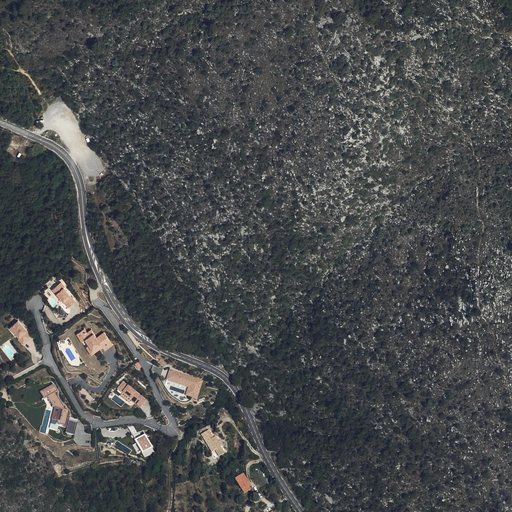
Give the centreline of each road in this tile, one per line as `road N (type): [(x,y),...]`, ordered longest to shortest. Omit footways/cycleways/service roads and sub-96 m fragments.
road 1 (residential): [(104,285),(94,296),(141,362),(172,422),(168,431),(131,420),(95,424),(82,415),(50,360),(34,303)]
road 2 (tertiary): [(104,285),(154,344),(225,377),(301,511)]
road 3 (tertiary): [(0,121),(75,167),(104,285)]
